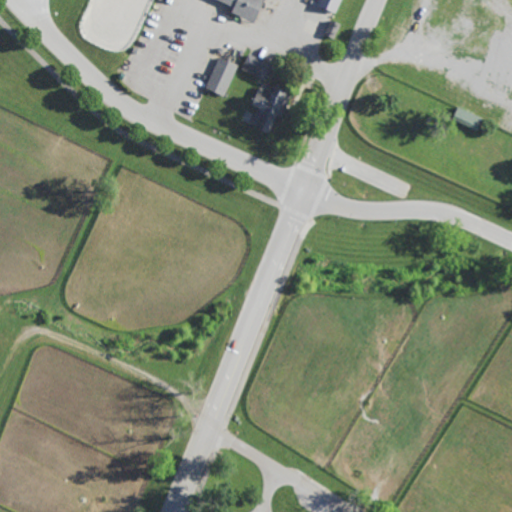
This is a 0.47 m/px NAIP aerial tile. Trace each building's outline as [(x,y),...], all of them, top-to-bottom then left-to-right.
[(260,0),(250,23),(227,12),(230,6),(216,0),(260,0)] [(332,13),(338,0),(315,0),(314,4),(332,13)] [(263,79),(269,63),(245,54),(239,71),(263,79)] [(236,66),(217,57),(202,88),(221,97),(236,66)] [(279,116),(287,95),(267,87),(266,91),(255,86),(247,106),(258,111),(251,128),(266,134),(274,114),(279,116)] [(475,130),(480,116),(453,108),(449,122),(475,130)]
